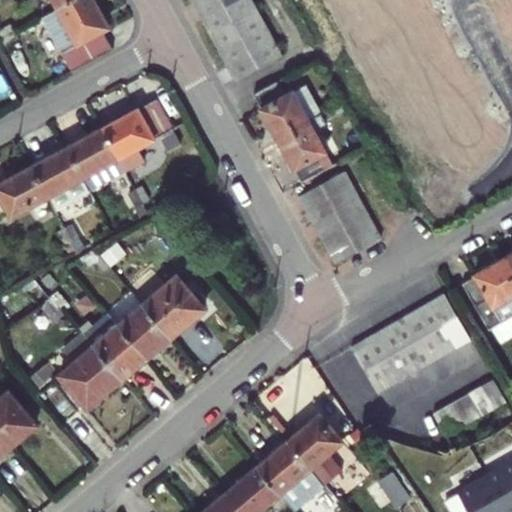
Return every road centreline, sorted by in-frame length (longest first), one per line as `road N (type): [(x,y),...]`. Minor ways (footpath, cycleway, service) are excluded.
road 1 (residential): [(81,511),(324,310)]
road 2 (residential): [(172,36),(324,310)]
road 3 (residential): [(324,310),(511,201)]
road 4 (residential): [(0,130),(172,36)]
